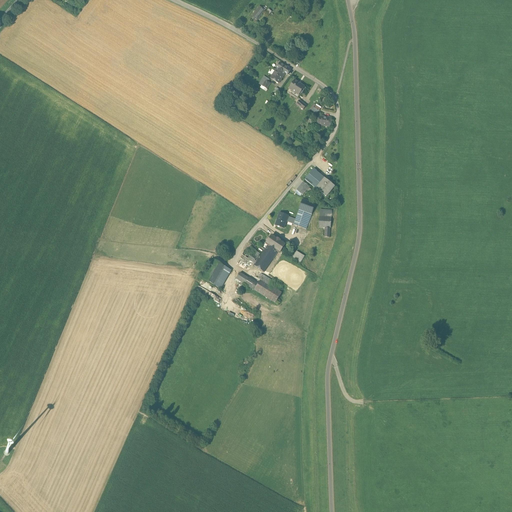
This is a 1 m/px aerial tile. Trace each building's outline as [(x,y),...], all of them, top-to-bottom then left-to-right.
[(259,6),(252,16),(254,17),(255,18),(257,20),(265,11),(262,9),(259,6)] [(291,70),(280,63),(277,68),(285,73),(288,75),(291,70)] [(277,68),(270,78),(279,83),(285,73),(277,68)] [(304,87),(294,81),(289,89),(293,91),(299,95),(304,87)] [(307,105),(300,101),(297,105),(304,109),(307,105)] [(314,108),(310,113),(315,116),(319,111),(314,108)] [(331,118),(319,116),(317,125),(330,127),(331,118)] [(325,179),(314,169),(305,180),(316,189),(325,179)] [(316,189),(326,197),(335,187),(325,179),(316,189)] [(303,182),(297,190),(303,195),(306,191),(309,187),(303,182)] [(316,204),(303,199),(299,210),(312,214),(316,204)] [(320,208),(320,216),(333,217),(333,209),(320,208)] [(294,224),(294,225),(306,229),(312,214),(299,210),(294,224)] [(288,216),(280,213),(275,225),(284,229),(286,221),(288,217),(288,216)] [(333,217),(320,216),(319,228),(325,228),(330,228),(332,228),(333,217)] [(285,244),(272,236),(266,244),(268,245),(278,252),(280,253),(285,244)] [(268,245),(260,257),(258,256),(259,254),(250,248),(247,251),(245,250),(243,254),(242,255),(255,264),(254,265),(264,273),(278,252),(268,245)] [(310,260),(299,254),(295,262),(305,268),(310,260)] [(214,260),(205,275),(222,285),(231,270),(214,260)] [(249,278),(240,273),(236,279),(245,284),(249,278)] [(222,285),(205,275),(203,279),(220,289),(222,285)] [(273,282),(263,275),(263,276),(259,283),(254,290),(275,303),(282,293),(271,286),(273,282)] [(258,283),(249,278),(245,284),(245,285),(254,290),(259,283),(258,283)]
